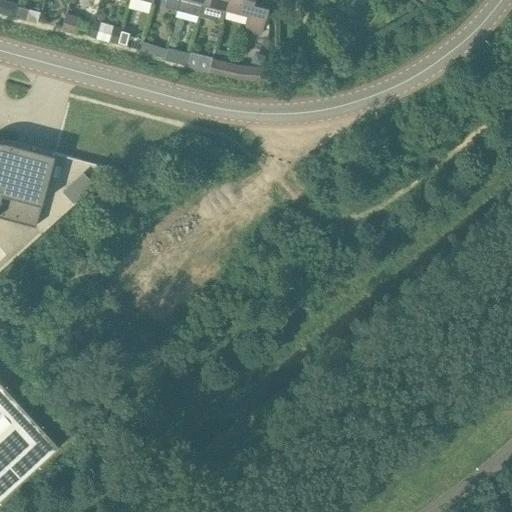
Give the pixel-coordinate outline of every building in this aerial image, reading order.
[(9,1),(4,0),(0,0),(0,11),(5,13),(9,1)] [(166,0),(164,7),(176,10),(178,0),(166,0)] [(178,0),(176,10),(200,16),(203,0),(178,0)] [(203,0),(200,16),(222,22),(228,0),(203,0)] [(228,0),(222,22),(223,22),(227,7),(250,13),(246,29),(261,33),(269,0),(228,0)] [(16,17),(25,20),(27,14),(23,8),(19,6),(16,17)] [(62,28),(74,32),(78,17),(66,13),(62,28)] [(140,50),(153,54),(155,45),(143,42),(140,50)] [(164,59),(177,62),(180,51),(167,48),(164,59)] [(188,66),(196,68),(200,53),(192,51),(191,55),(188,66)] [(209,73),(240,80),(267,81),(268,67),(242,66),(212,59),(209,73)] [(0,216),(36,226),(55,152),(7,139),(4,139),(0,139),(0,216)] [(73,181),(62,191),(74,203),(84,193),(73,181)] [(0,497),(60,443),(0,377),(0,497)]
